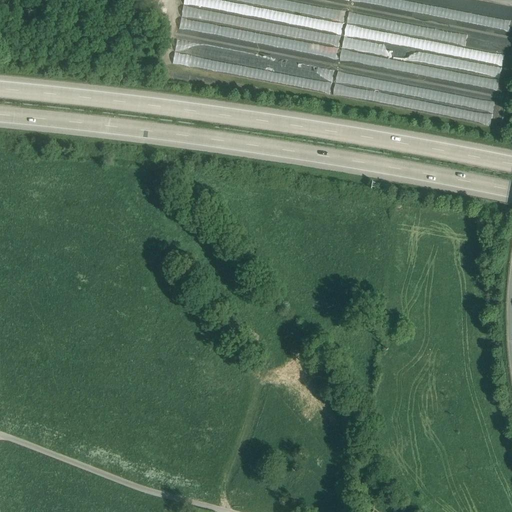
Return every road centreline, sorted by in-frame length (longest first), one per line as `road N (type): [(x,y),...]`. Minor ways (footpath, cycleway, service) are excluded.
road 1 (motorway): [(511,164),(261,120),(0,89)]
road 2 (motorway): [(0,115),(252,145),(511,190)]
road 3 (track): [(0,435),(225,511)]
